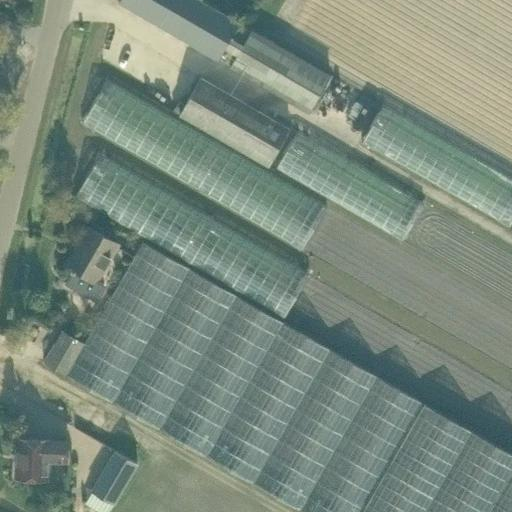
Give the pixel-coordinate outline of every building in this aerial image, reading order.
[(308,113),(331,75),(331,74),(252,27),(249,30),(238,23),(239,21),(202,0),(119,0),(119,1),(218,59),(219,58),(230,65),(229,66),(308,113)] [(173,111),(179,114),(268,166),(290,127),(202,75),(185,103),(179,100),(173,111)] [(511,250),(430,209),(411,247),(511,297),(511,250)] [(71,267),(70,269),(74,271),(76,269),(96,281),(118,243),(88,226),(80,240),(81,241),(77,249),(75,248),(66,264),(71,267)] [(304,511),(511,511),(511,452),(144,240),(85,342),(62,328),(42,360),(66,375),(304,511)] [(68,453),(69,441),(18,438),(16,477),(49,478),(50,453),(68,453)] [(115,449),(91,489),(115,503),(139,463),(115,449)]
